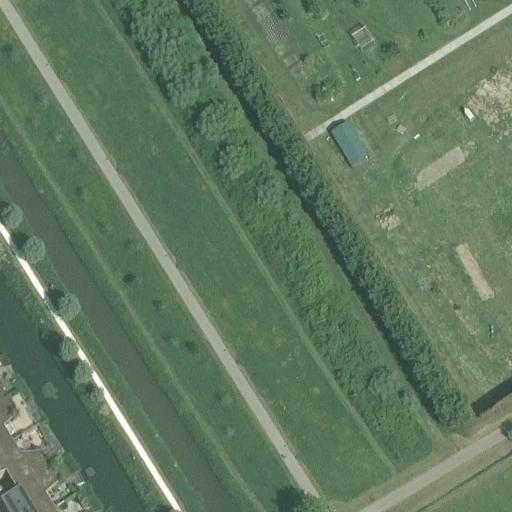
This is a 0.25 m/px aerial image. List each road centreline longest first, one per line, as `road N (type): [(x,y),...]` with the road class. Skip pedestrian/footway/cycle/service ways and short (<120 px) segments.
road 1 (track): [(302,141),(511,8)]
road 2 (track): [(381,0),(406,44),(397,61),(383,63),(337,0)]
road 3 (track): [(330,123),(253,0)]
road 4 (track): [(296,0),(342,85),(341,97),(323,102)]
